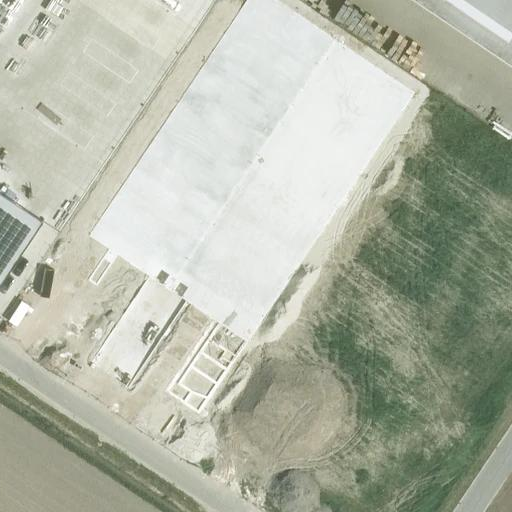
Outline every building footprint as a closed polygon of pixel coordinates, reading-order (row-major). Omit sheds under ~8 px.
[(108,250),(87,280),(198,354),(170,395),(199,414),(247,343),(246,343),(414,93),(276,0),(246,0),(88,236),(108,250)] [(511,0),(415,0),(511,65),(511,0)] [(437,118),(385,196),(511,281),(511,201),(455,163),(471,140),(437,118)] [(0,284),(43,221),(0,192),(0,284)] [(511,281),(385,196),(332,274),(365,296),(381,273),(511,361),(511,281)]
